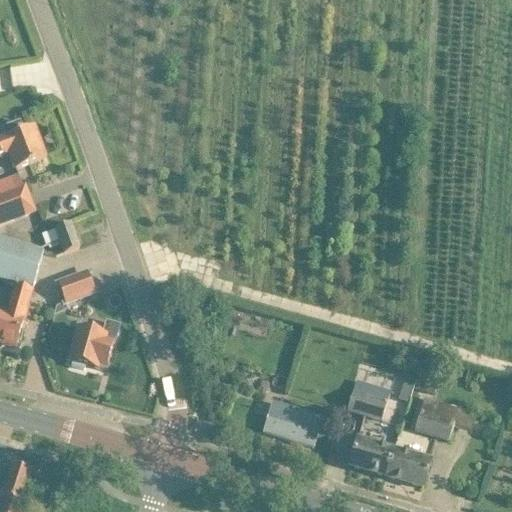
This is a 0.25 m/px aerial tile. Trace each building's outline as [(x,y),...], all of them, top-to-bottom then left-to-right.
[(0,140),(0,158),(3,158),(0,152),(7,149),(15,171),(46,160),(34,128),(23,132),(20,123),(2,130),(5,139),(0,140)] [(0,198),(0,226),(34,214),(24,189),(0,198)] [(79,251),(70,226),(56,231),(65,256),(79,251)] [(27,312),(43,255),(0,241),(0,282),(15,287),(10,306),(0,303),(0,343),(1,343),(3,346),(10,348),(13,347),(16,348),(26,312),(27,312)] [(87,273),(57,284),(65,307),(95,296),(87,273)] [(69,363),(70,363),(72,364),(71,368),(84,372),(85,368),(96,371),(96,370),(94,369),(95,364),(107,368),(114,345),(113,345),(118,328),(107,325),(104,336),(79,329),(69,363)] [(411,356),(408,368),(417,370),(420,358),(411,356)] [(346,413),(380,423),(389,393),(355,382),(346,413)] [(414,433),(449,443),(459,409),(424,399),(414,433)] [(264,436),(312,450),(321,419),(279,407),(275,422),(269,421),(264,436)] [(349,469),(386,480),(394,452),(357,441),(349,469)] [(394,452),(386,480),(422,490),(431,463),(394,452)] [(19,511),(6,497),(0,503),(0,511),(19,511)]
